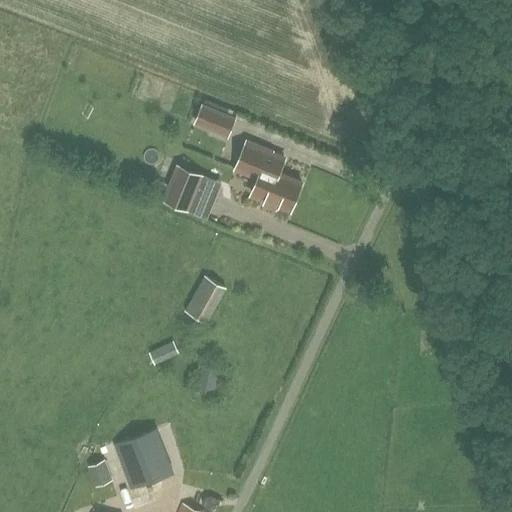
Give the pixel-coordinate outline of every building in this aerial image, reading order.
[(193,124),(227,138),(236,117),(201,104),(193,124)] [(277,204),(290,210),(301,182),(278,173),(284,158),(272,153),(272,151),(247,140),(235,168),(258,177),(251,194),(266,200),(265,203),(276,207),(277,204)] [(162,200),(189,211),(203,174),(176,163),(162,200)] [(226,288),(204,275),(184,310),(207,324),(226,288)] [(470,345),(460,320),(444,328),(454,352),(470,345)] [(151,363),(175,351),(169,339),(145,351),(151,363)] [(220,371),(200,367),(195,391),(217,394),(220,371)] [(130,488),(145,482),(137,461),(132,463),(123,439),(113,443),(130,488)] [(95,486),(113,478),(105,459),(89,466),(95,486)] [(178,511),(204,511),(182,503),(178,511)]
